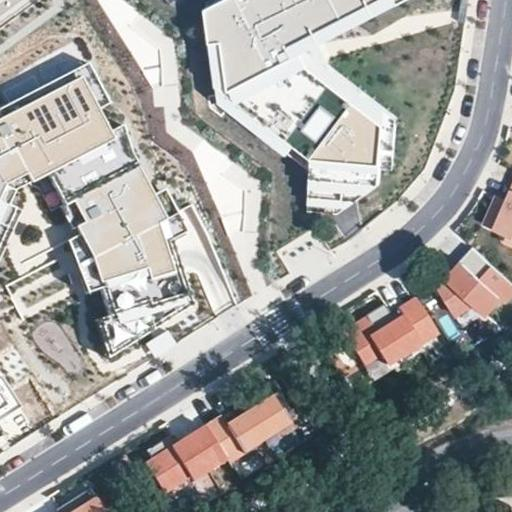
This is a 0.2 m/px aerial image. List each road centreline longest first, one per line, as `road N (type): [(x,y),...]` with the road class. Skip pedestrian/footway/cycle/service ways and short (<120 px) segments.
road 1 (residential): [(0,483),(417,228),(476,158),(505,0)]
road 2 (residential): [(371,511),(442,466),(511,455)]
